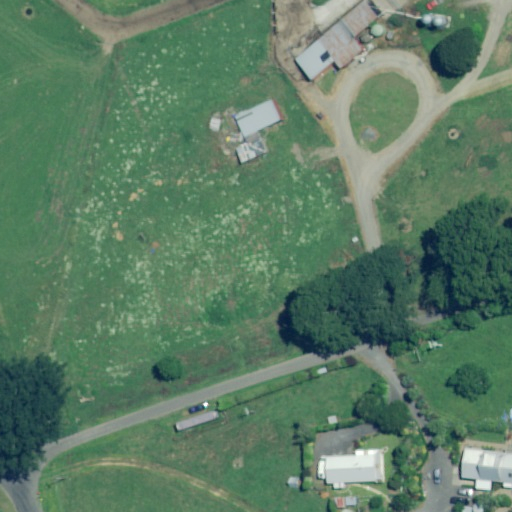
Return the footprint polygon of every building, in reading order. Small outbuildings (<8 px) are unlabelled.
[(382,18),(367,1),(298,60),(316,81),(339,61),(346,70),(368,51),(357,39),(382,18)] [(285,121),(276,101),(239,118),(251,145),(240,150),(246,164),(271,153),(261,132),(285,121)] [(511,453),(470,450),(467,479),(484,480),(483,488),(490,488),(491,482),(511,484),(511,453)] [(332,479),(332,485),(338,485),(338,489),(348,489),(348,483),(385,482),(384,451),(360,452),(360,457),(323,458),(324,480),(332,479)] [(336,496),(336,509),(349,509),(349,506),(359,506),(359,496),(336,496)]
